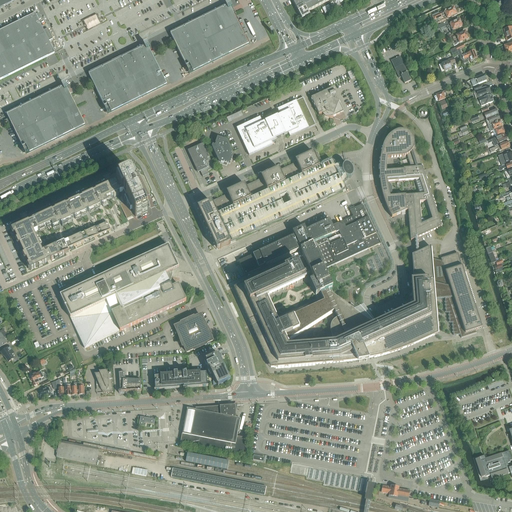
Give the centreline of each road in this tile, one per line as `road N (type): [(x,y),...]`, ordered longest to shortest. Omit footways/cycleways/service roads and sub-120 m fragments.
road 1 (unclassified): [(179,205),(347,127),(373,135)]
road 2 (residential): [(254,394),(245,347),(179,205)]
road 3 (unclassified): [(171,208),(236,344),(243,395)]
road 4 (tertiary): [(58,410),(243,395)]
road 5 (tertiary): [(254,394),(429,377)]
road 6 (secondary): [(145,128),(300,59)]
road 7 (secondary): [(290,50),(135,119)]
road 8 (secondary): [(0,196),(136,132)]
road 9 (secondary): [(135,119),(0,184)]
